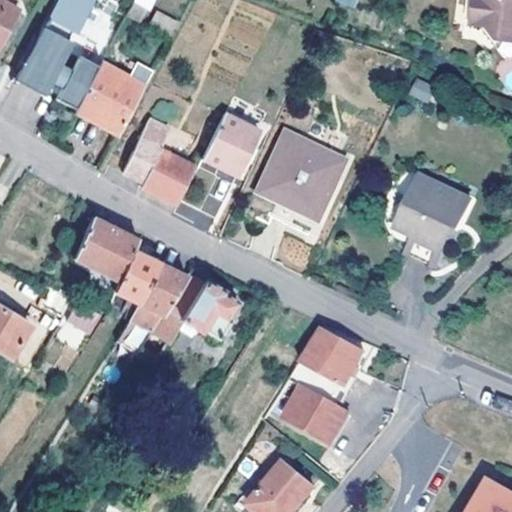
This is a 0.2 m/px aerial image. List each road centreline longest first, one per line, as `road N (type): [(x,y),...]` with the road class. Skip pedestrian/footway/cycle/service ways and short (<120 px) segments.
road 1 (unclassified): [(0,137),(200,250),(416,351)]
road 2 (residential): [(416,351),(452,296),(511,247)]
